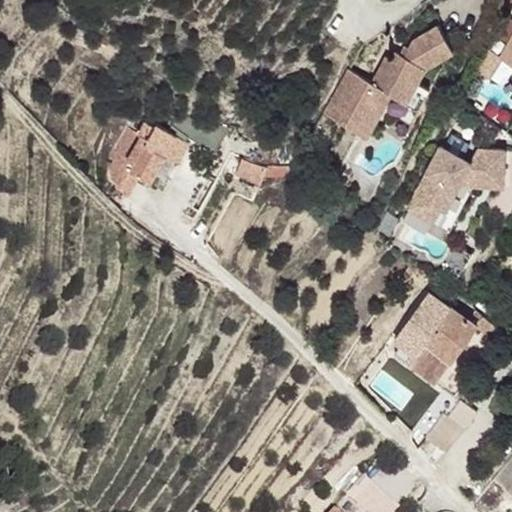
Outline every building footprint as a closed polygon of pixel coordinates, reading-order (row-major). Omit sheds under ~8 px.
[(511,25),(495,51),(504,57),(511,62),(511,25)] [(349,76),(326,121),(370,144),(385,114),(414,129),(433,93),(421,87),(428,72),(456,55),(437,30),(413,46),(405,62),(396,57),(392,65),(387,62),(373,89),(349,76)] [(492,76),(504,57),(495,51),(488,48),(474,69),(481,75),(492,76)] [(207,132),(200,147),(221,157),(233,133),(207,132)] [(126,200),(141,214),(152,191),(141,185),(161,140),(153,136),(147,147),(137,143),(118,182),(126,200)] [(161,140),(141,185),(152,191),(162,195),(176,169),(181,170),(188,173),(198,152),(162,137),(161,140)] [(476,166),(445,150),(419,200),(445,214),(450,217),(467,185),(470,189),(506,189),(505,152),(483,152),(476,166)] [(238,174),(263,183),(269,166),(244,159),(238,174)] [(269,166),(263,183),(290,191),(295,174),(269,166)] [(176,169),(162,195),(169,198),(181,170),(176,169)] [(419,200),(413,213),(439,226),(445,214),(419,200)] [(436,296),(397,355),(437,382),(453,360),(478,327),(436,296)] [(504,331),(485,318),(478,327),(498,340),(504,331)] [(446,413),(428,437),(449,452),(467,428),(446,413)] [(511,484),(511,454),(498,474),(511,484)] [(378,475),(359,495),(377,511),(385,511),(401,497),(378,475)]
